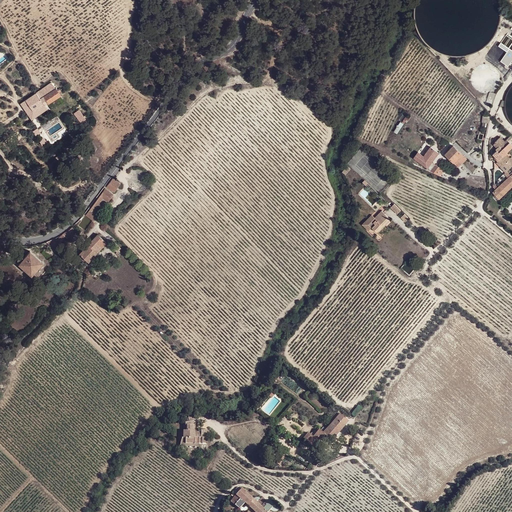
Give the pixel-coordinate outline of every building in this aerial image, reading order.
[(55,88),(40,98),(45,104),(48,103),(60,95),(55,88)] [(493,105),(497,94),(490,92),(487,103),(493,105)] [(402,122),(405,123),(406,122),(407,123),(411,117),(407,114),(402,122)] [(503,165),(501,167),(506,172),(511,166),(511,161),(509,159),(507,156),(507,154),(507,152),(511,147),(511,144),(507,140),(505,141),(501,137),(495,143),(496,143),(497,145),(495,147),(498,150),(497,151),(495,153),(498,156),(495,158),(498,162),(499,161),(503,165)] [(454,146),(453,146),(445,154),(454,163),(463,155),(454,146)] [(442,168),(435,164),(425,158),(425,159),(424,158),(422,158),(423,157),(419,154),(415,160),(422,164),(421,166),(438,174),(442,168)] [(467,159),(463,155),(454,163),(459,167),(467,159)] [(495,195),(499,199),(511,186),(511,174),(493,192),(495,195)] [(114,192),(120,184),(113,178),(107,187),(114,192)] [(101,202),(105,205),(112,194),(105,189),(85,215),(93,221),(99,213),(94,210),(101,202)] [(99,213),(105,205),(101,202),(94,210),(99,213)] [(378,233),(385,226),(391,220),(382,211),(375,218),(369,224),(372,228),(378,233)] [(369,231),(372,228),(369,224),(375,218),(372,215),(362,225),(369,231)] [(378,233),(380,235),(387,228),(385,226),(378,233)] [(74,229),(71,227),(69,229),(66,231),(63,233),(60,235),(58,236),(53,239),(47,242),(45,242),(55,249),(65,237),(67,238),(74,229)] [(88,262),(106,243),(98,234),(79,254),(88,262)] [(120,250),(121,248),(115,243),(111,246),(117,253),(120,250)] [(31,275),(42,262),(30,251),(24,258),(21,255),(17,260),(20,263),(19,264),(31,275)] [(331,441),(348,421),(339,413),(331,422),(332,423),(324,433),(319,430),(313,437),(309,433),(305,439),(315,448),(325,436),(331,441)] [(207,435),(207,429),(201,430),(201,432),(195,431),(196,420),(189,422),(186,422),(184,422),(184,425),(187,425),(187,431),(183,430),(183,438),(186,438),(186,443),(190,444),(190,447),(199,447),(199,437),(202,437),(202,443),(207,443),(206,437),(205,437),(205,435),(207,435)] [(268,511),(275,505),(270,500),(268,503),(266,501),(266,500),(262,497),(258,502),(242,488),(236,495),(237,496),(233,500),(232,502),(239,509),(245,502),(254,511),(253,511),(249,511),(248,511),(268,511)]
